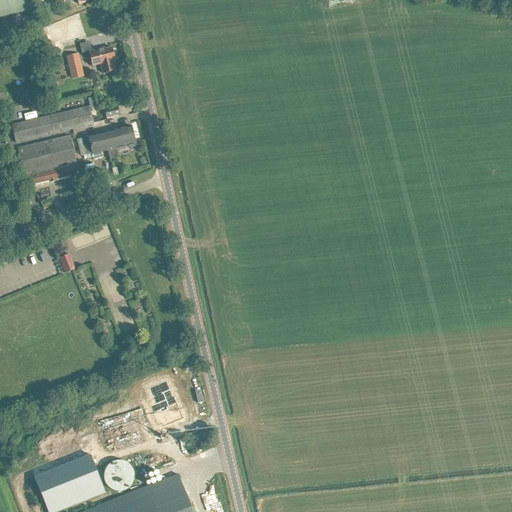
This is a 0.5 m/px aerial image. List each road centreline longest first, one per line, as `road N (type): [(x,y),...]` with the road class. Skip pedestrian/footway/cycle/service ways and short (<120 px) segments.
road 1 (tertiary): [(239,511),(126,0)]
road 2 (track): [(0,244),(164,177)]
